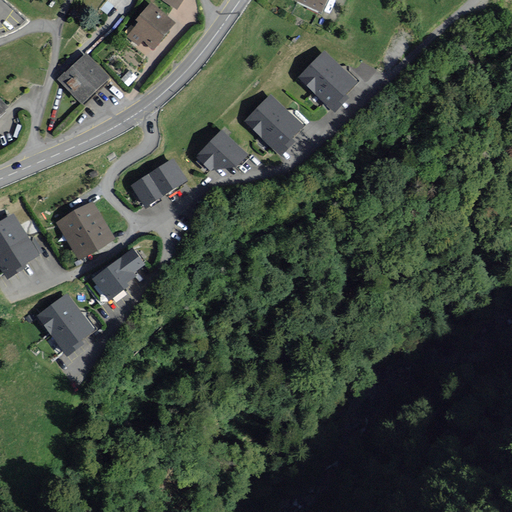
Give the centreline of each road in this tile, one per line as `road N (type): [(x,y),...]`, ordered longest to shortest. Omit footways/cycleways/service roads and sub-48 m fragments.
road 1 (residential): [(137,226),(184,193),(296,160),(473,0)]
road 2 (secondary): [(0,179),(142,110)]
road 3 (secondary): [(142,110),(198,57),(239,0)]
road 4 (residential): [(142,110),(151,139),(108,179),(137,226)]
road 5 (residential): [(137,226),(115,250),(18,294)]
